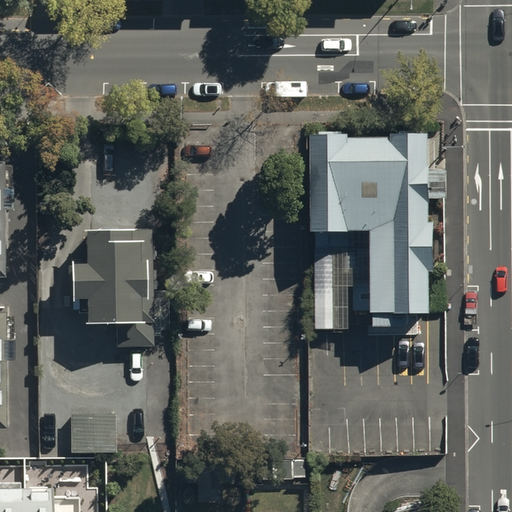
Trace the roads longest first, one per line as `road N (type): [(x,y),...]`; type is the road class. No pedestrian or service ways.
road 1 (unclassified): [(0,54),(508,50)]
road 2 (secondary): [(511,391),(508,50)]
